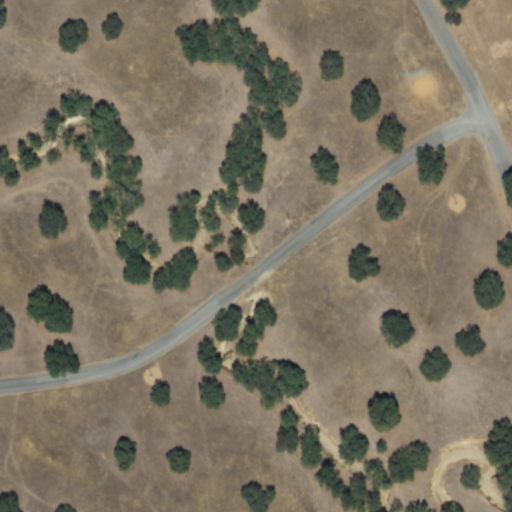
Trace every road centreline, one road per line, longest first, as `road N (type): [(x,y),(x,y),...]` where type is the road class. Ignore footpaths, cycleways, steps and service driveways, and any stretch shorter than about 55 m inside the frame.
road 1 (residential): [(480,116),(148,359),(91,379),(0,390)]
road 2 (residential): [(511,198),(423,0)]
